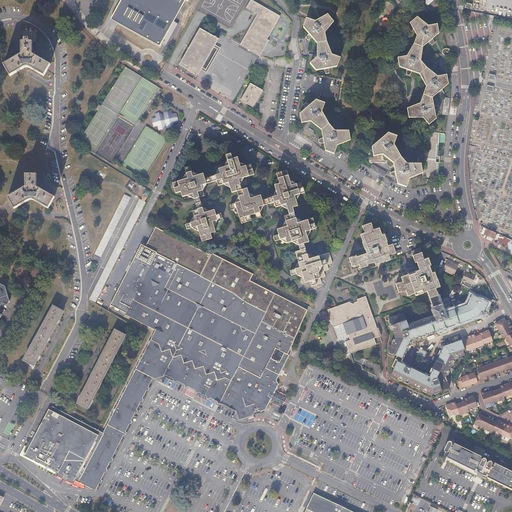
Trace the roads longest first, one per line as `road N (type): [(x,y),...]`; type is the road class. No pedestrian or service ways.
road 1 (residential): [(201,98),(205,108),(363,205),(457,248)]
road 2 (residential): [(457,241),(366,199),(201,98)]
road 3 (residential): [(454,0),(467,99),(460,171),(469,234)]
